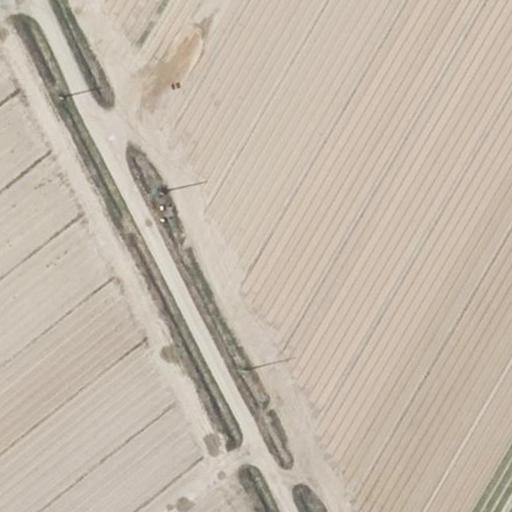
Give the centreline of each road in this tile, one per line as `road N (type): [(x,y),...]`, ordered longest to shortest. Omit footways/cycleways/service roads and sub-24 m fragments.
road 1 (track): [(38,0),(283,511)]
road 2 (track): [(511,263),(366,511)]
